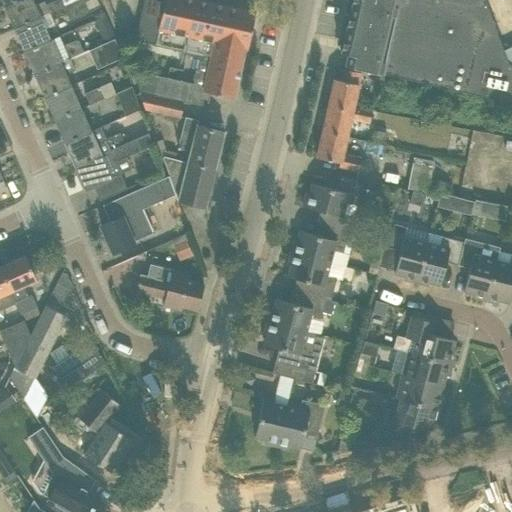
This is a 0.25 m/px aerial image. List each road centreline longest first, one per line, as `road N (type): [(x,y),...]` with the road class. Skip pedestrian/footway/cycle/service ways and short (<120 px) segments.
road 1 (residential): [(209,364),(301,0)]
road 2 (residential): [(192,511),(221,499),(511,448)]
road 3 (residential): [(209,364),(130,346),(114,332),(51,202)]
road 4 (residential): [(511,360),(481,316),(376,288)]
road 5 (residential): [(190,511),(190,450),(209,364)]
road 6 (residential): [(51,202),(0,84)]
